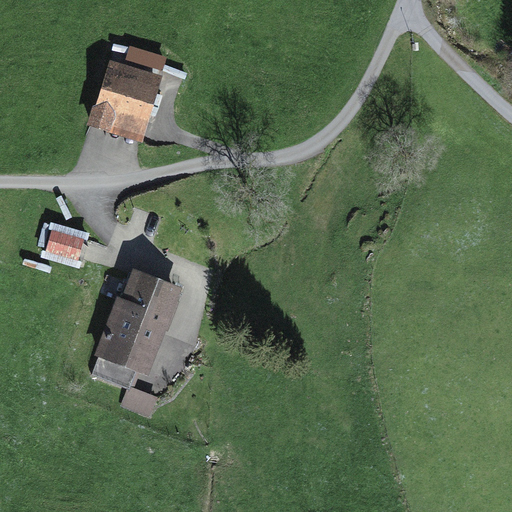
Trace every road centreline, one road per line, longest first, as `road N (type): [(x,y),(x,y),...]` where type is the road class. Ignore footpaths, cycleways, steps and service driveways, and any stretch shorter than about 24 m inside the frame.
road 1 (track): [(0,182),(149,177),(303,151),(354,106),(408,0)]
road 2 (track): [(89,181),(89,199),(122,243),(196,282),(158,379)]
road 3 (track): [(511,112),(403,12)]
